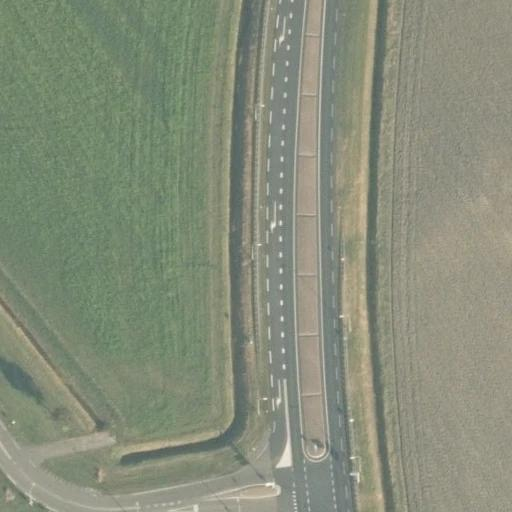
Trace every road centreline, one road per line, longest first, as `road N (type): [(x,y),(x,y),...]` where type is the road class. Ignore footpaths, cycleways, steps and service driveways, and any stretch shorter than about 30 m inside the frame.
road 1 (trunk): [(339,488),(326,279),(331,0)]
road 2 (trunk): [(295,0),(284,271),(297,473)]
road 3 (primary): [(0,447),(26,480),(68,502),(113,510),(172,505)]
road 4 (primary): [(297,473),(254,477),(172,505)]
road 5 (primary): [(172,505),(301,506)]
road 6 (unknown): [(0,443),(120,425)]
